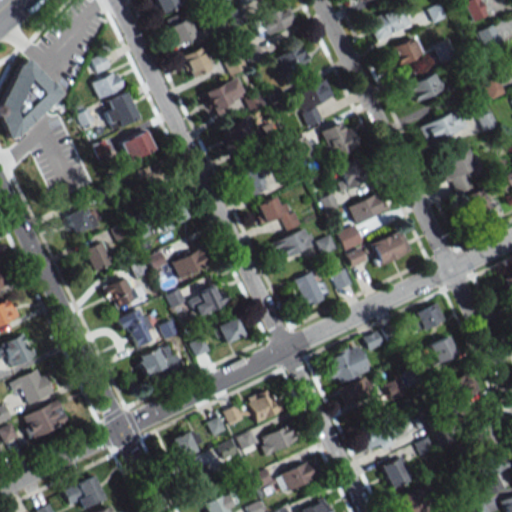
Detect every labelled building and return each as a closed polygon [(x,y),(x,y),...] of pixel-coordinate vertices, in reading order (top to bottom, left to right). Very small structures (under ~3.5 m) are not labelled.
[(152,0),(158,13),(182,1),(181,0),(152,0)] [(225,12),(231,26),(246,20),(240,4),(250,0),(237,0),(240,6),(225,12)] [(463,0),(461,1),(471,21),(485,14),(477,0),(463,0)] [(258,36),(293,21),(285,4),(251,20),(258,36)] [(407,23),(397,4),(364,22),(374,41),(407,23)] [(191,35),(183,17),(164,25),(172,44),(191,35)] [(473,31),(486,56),(502,48),(489,23),(473,31)] [(386,49),(396,66),(417,53),(407,36),(386,49)] [(452,54),(445,38),(431,45),(439,61),(452,54)] [(189,76),(208,68),(198,47),(179,55),(189,76)] [(304,71),(305,51),(278,50),(277,71),(304,71)] [(87,82),(95,98),(118,87),(101,53),(87,59),(96,77),(87,82)] [(21,57),(44,80),(46,79),(53,86),(52,88),(57,93),(11,136),(10,135),(4,138),(0,129),(0,91),(12,66),(21,57)] [(439,89),(432,72),(403,85),(411,102),(439,89)] [(485,98),(500,94),(494,73),(480,77),(485,98)] [(201,93),(212,112),(240,97),(230,77),(201,93)] [(303,124),(317,117),(311,104),(328,96),(321,80),(290,94),(303,124)] [(134,117),(122,93),(98,105),(110,129),(134,117)] [(424,144),(463,126),(455,108),(416,126),(424,144)] [(482,130),(493,123),(486,111),(474,118),(482,130)] [(325,157),(353,149),(345,121),(317,128),(325,157)] [(124,161),(150,149),(142,130),(115,142),(124,161)] [(437,160),(449,194),(467,187),(461,171),(474,167),(467,149),(437,160)] [(364,180),(358,158),(334,164),(339,186),(364,180)] [(133,169),(140,196),(163,190),(156,163),(133,169)] [(248,196),(264,187),(251,164),(235,172),(248,196)] [(511,181),(507,184),(503,174),(511,169),(511,181)] [(460,197),(473,221),(491,212),(479,188),(460,197)] [(334,207),(328,193),(316,199),(322,212),(334,207)] [(344,207),(352,223),(380,209),(371,193),(344,207)] [(283,230),(295,223),(284,201),(276,206),(271,196),(252,205),(260,223),(276,215),(283,230)] [(158,230),(185,217),(177,200),(150,212),(158,230)] [(62,216),(72,234),(92,224),(83,206),(62,216)] [(333,232),(341,250),(357,242),(350,225),(333,232)] [(275,260),(308,243),(300,227),(267,243),(275,260)] [(367,242),(374,263),(406,252),(399,231),(367,242)] [(89,270),(106,262),(95,241),(78,250),(89,270)] [(168,262),(176,278),(204,263),(196,247),(168,262)] [(320,299),(308,271),(290,279),(302,307),(320,299)] [(500,277),(511,271),(511,293),(508,295),(500,277)] [(107,307),(129,300),(122,278),(100,285),(107,307)] [(185,299),(195,317),(223,301),(213,283),(185,299)] [(168,306),(180,300),(175,289),(163,295),(168,306)] [(0,299),(0,322),(13,315),(4,298),(0,299)] [(409,313),(417,330),(441,319),(433,302),(409,313)] [(149,340),(139,308),(120,314),(130,345),(149,340)] [(240,334),(232,316),(210,327),(218,344),(240,334)] [(162,337),(173,331),(168,320),(156,327),(162,337)] [(0,342),(0,350),(7,366),(28,356),(18,334),(0,342)] [(430,365),(453,354),(444,335),(421,346),(430,365)] [(187,345),(194,356),(205,349),(198,338),(187,345)] [(144,380),(177,363),(165,341),(132,358),(144,380)] [(321,359),(331,384),(365,369),(354,344),(321,359)] [(25,403),(49,391),(36,366),(5,382),(10,391),(17,388),(25,403)] [(452,400),(476,388),(467,370),(443,382),(452,400)] [(359,375),(334,391),(346,410),(372,394),(359,375)] [(244,400),(251,421),(278,411),(271,391),(244,400)] [(28,438),(63,422),(53,399),(18,415),(28,438)] [(219,410),(233,404),(239,419),(226,425),(219,410)] [(203,421),(215,416),(221,429),(209,435),(203,421)] [(364,449),(376,444),(377,447),(403,436),(394,416),(356,433),(364,449)] [(462,427),(471,449),(493,441),(483,418),(462,427)] [(262,454),(293,439),(286,423),(254,438),(262,454)] [(199,446),(189,428),(167,440),(177,458),(199,446)] [(232,437),(246,430),(252,442),(239,449),(232,437)] [(213,445),(226,439),(232,452),(220,458),(213,445)] [(506,466),(499,450),(471,463),(478,478),(506,466)] [(378,465),(386,487),(406,479),(398,457),(378,465)] [(271,476),(278,491),(310,477),(303,461),(271,476)] [(206,462),(185,469),(191,490),(213,482),(206,462)] [(59,489),(66,504),(75,500),(79,508),(100,498),(88,474),(59,489)] [(482,496),(501,488),(496,475),(476,484),(482,496)] [(391,499),(398,511),(428,511),(414,486),(391,499)] [(511,511),(511,491),(470,509),(471,511),(490,511),(497,509),(498,511),(511,511)] [(224,511),(218,495),(198,503),(201,511),(224,511)] [(294,511),(327,511),(319,497),(294,511)] [(244,511),(242,506),(255,500),(260,511),(244,511)]
